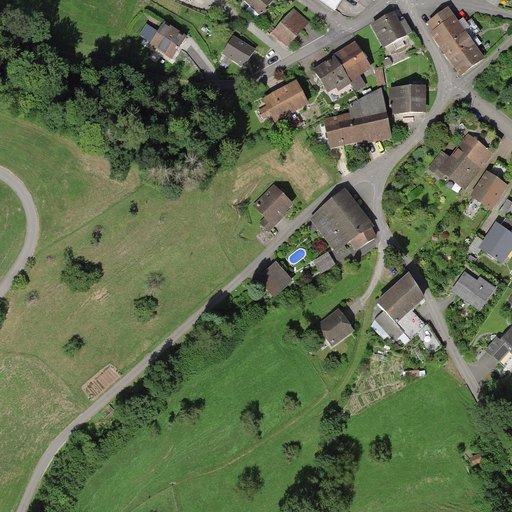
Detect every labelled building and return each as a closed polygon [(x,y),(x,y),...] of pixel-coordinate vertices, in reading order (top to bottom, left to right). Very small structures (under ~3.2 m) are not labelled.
[(246,0),(246,1),(245,2),(259,14),(271,0),(246,0)] [(318,0),(334,11),(341,0),(353,0),(354,1),(354,0),(318,0)] [(427,23),(434,33),(453,19),(446,10),(427,23)] [(293,13),(273,36),(286,47),(306,24),(293,13)] [(394,14),(370,26),(381,48),(410,33),(404,22),(399,24),(394,14)] [(434,33),(431,35),(460,76),(482,60),(453,19),(434,33)] [(162,25),(150,45),(171,58),(183,37),(162,25)] [(255,50),(234,37),(223,54),(244,67),(255,50)] [(356,48),(336,60),(350,84),(354,91),(364,85),(359,78),(370,71),(356,48)] [(336,60),(314,73),(326,93),(336,87),(337,91),(350,84),(336,60)] [(295,83),(262,100),(266,107),(260,110),(264,119),(270,115),(274,122),(307,105),(295,83)] [(348,108),(349,116),(351,128),(387,122),(381,88),(348,108)] [(389,90),(391,115),(423,113),(422,88),(389,90)] [(349,116),(324,121),(329,147),(390,136),(387,122),(351,128),(349,116)] [(296,120),(291,123),(294,129),(300,126),(296,120)] [(443,174),(462,189),(489,155),(467,138),(450,160),(442,153),(428,172),(438,180),(443,174)] [(487,175),(471,198),(489,210),(505,187),(487,175)] [(272,188),(254,207),(266,218),(261,224),(269,231),(292,206),(272,188)] [(346,189),(310,218),(335,253),(349,242),(371,226),(373,224),(365,213),(361,209),(346,189)] [(511,225),(505,220),(500,227),(511,235),(511,225)] [(495,224),(478,248),(501,263),(511,246),(511,235),(500,227),(495,224)] [(377,238),(371,226),(349,242),(356,250),(377,238)] [(328,252),(314,260),(321,273),(336,264),(328,252)] [(274,264),(256,280),(272,298),(290,282),(274,264)] [(407,273),(375,303),(384,313),(396,323),(410,310),(423,298),(407,273)] [(463,274),(451,292),(477,310),(493,288),(480,279),(477,283),(463,274)] [(339,309),(316,325),(331,346),(354,330),(347,320),(339,309)] [(425,325),(410,310),(396,323),(404,331),(411,339),(425,325)] [(396,323),(384,313),(370,326),(383,339),(387,335),(393,342),(404,331),(396,323)] [(511,329),(501,342),(509,350),(511,352),(511,329)] [(498,362),(509,350),(501,342),(497,339),(486,351),(498,362)]
